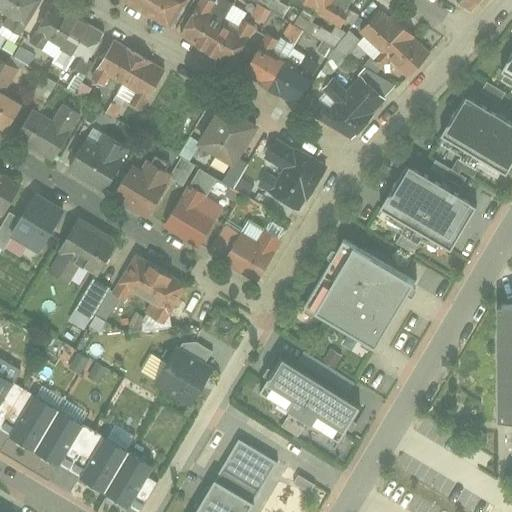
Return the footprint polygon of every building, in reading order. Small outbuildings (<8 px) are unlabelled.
[(9,26),(18,31),(37,0),(0,0),(0,8),(14,17),(9,26)] [(55,0),(51,0),(34,30),(60,46),(79,14),(55,0)] [(133,0),(162,18),(173,0),(133,0)] [(297,0),(311,8),(316,0),(297,0)] [(354,0),(316,0),(311,8),(343,27),(358,2),(354,0)] [(461,0),(471,9),(479,0),(461,0)] [(259,2),(250,12),(262,24),(272,14),(259,2)] [(385,6),(360,30),(382,54),(407,30),(385,6)] [(196,8),(182,34),(208,48),(222,22),(196,8)] [(79,14),(60,46),(86,62),(105,30),(79,14)] [(222,22),(208,48),(233,62),(248,36),(222,22)] [(407,30),(382,54),(404,77),(429,54),(407,30)] [(144,112),(169,72),(114,39),(87,82),(102,91),(111,76),(134,91),(127,102),(144,112)] [(10,60),(25,67),(33,53),(17,45),(10,60)] [(258,46),(243,70),(269,85),(283,60),(258,46)] [(0,122),(7,127),(20,104),(0,92),(0,88),(13,66),(0,58),(0,122)] [(283,60),(269,85),(295,100),(309,75),(283,60)] [(330,113),(348,132),(383,100),(359,75),(344,89),(333,77),(322,87),(338,105),(330,113)] [(511,121),(468,95),(444,135),(508,173),(511,166),(511,121)] [(195,143),(232,164),(256,121),(219,100),(195,143)] [(17,135),(53,156),(77,117),(60,107),(52,122),(32,110),(17,135)] [(71,167),(104,187),(127,149),(94,129),(71,167)] [(255,183),(298,209),(305,196),(307,197),(325,168),(297,150),(296,152),(276,140),(266,156),(286,168),(278,182),(262,173),(255,183)] [(461,186),(472,168),(455,158),(450,168),(433,159),(428,168),(461,186)] [(113,194),(149,215),(169,180),(133,159),(113,194)] [(409,164),(383,209),(455,251),(481,207),(409,164)] [(0,212),(5,216),(23,187),(0,172),(0,212)] [(165,222),(199,242),(216,214),(198,203),(204,194),(187,184),(165,222)] [(38,247),(60,210),(34,195),(12,232),(38,247)] [(59,254),(48,272),(68,284),(78,267),(97,279),(116,247),(75,221),(56,252),(59,254)] [(215,254),(257,276),(277,238),(263,231),(256,243),(228,229),(215,254)] [(378,346),(417,283),(347,240),(308,303),(378,346)] [(150,304),(146,310),(169,323),(191,287),(135,254),(110,294),(123,301),(129,291),(150,304)] [(511,298),(487,302),(488,417),(511,416),(511,298)] [(193,403),(211,368),(173,348),(155,383),(193,403)] [(144,357),(138,374),(151,378),(157,362),(144,357)] [(285,357),(264,392),(283,403),(305,369),(285,357)] [(305,369),(283,403),(302,416),(324,381),(305,369)] [(0,411),(17,382),(0,371),(0,411)] [(324,381),(302,416),(321,427),(343,393),(324,381)] [(343,393),(321,427),(341,440),(362,405),(343,393)] [(31,403),(12,439),(37,452),(56,416),(31,403)] [(56,416),(37,452),(62,465),(81,430),(56,416)] [(195,511),(250,511),(279,461),(237,438),(195,511)] [(102,440),(84,476),(109,489),(127,454),(102,440)] [(127,454),(109,489),(134,502),(152,467),(127,454)]
